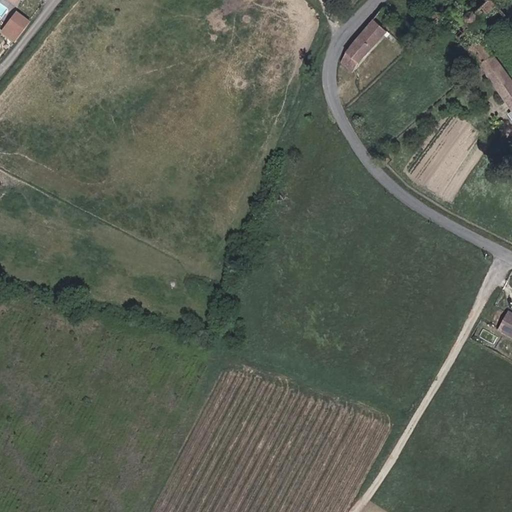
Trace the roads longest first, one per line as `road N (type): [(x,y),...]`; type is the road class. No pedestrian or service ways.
road 1 (unclassified): [(511,255),(394,188),(360,151),(337,108),(343,40),(379,0)]
road 2 (unclassified): [(358,511),(511,257)]
